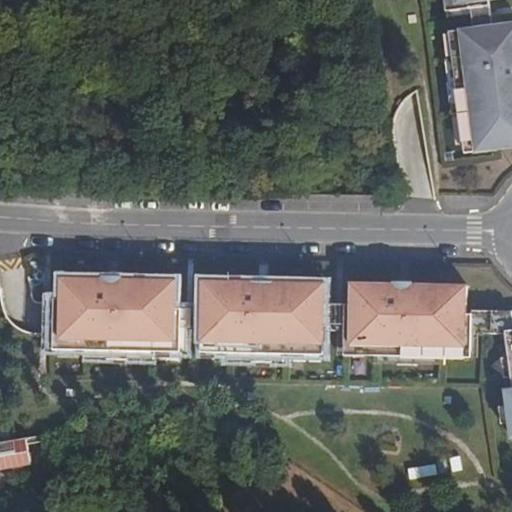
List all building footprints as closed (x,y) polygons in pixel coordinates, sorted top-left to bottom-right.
[(456,0),(449,0),(452,18),(476,15),(476,8),(458,11),(456,0)] [(456,0),(458,11),(476,8),(476,15),(478,28),(479,35),(462,36),(464,57),(457,58),(464,107),(465,114),(471,113),(475,146),(499,143),(500,148),(511,146),(511,23),(507,24),(497,16),(493,0),(456,0)] [(479,35),(478,28),(453,32),(456,50),(457,58),(464,57),(462,36),(479,35)] [(464,107),(457,58),(449,58),(457,115),(465,114),(464,107)] [(501,150),(500,148),(499,143),(475,146),(471,113),(465,114),(470,153),(476,152),(477,154),(501,150)] [(101,285),(100,279),(65,278),(65,299),(59,299),(59,301),(58,343),(88,343),(88,351),(140,352),(159,353),(159,346),(186,346),(186,328),(192,329),(206,329),(212,330),(212,347),(232,348),(232,355),(289,357),(289,350),(323,350),(324,327),(350,327),(349,351),(380,352),(380,359),(451,361),(451,354),(478,354),(478,337),(479,319),(472,318),(473,289),(426,288),(426,295),(392,294),(392,287),(357,286),(356,307),(330,306),(331,285),(289,284),(288,291),(278,290),(279,284),(259,283),(259,290),(249,290),(249,283),(207,282),(207,300),(198,310),(180,310),(181,281),(134,280),(133,286),(101,285)] [(100,278),(100,279),(101,285),(133,286),(134,280),(134,279),(100,278)] [(426,289),(426,288),(426,287),(392,286),(392,287),(392,294),(426,295),(426,289)] [(58,343),(59,301),(53,301),(52,350),(88,351),(88,343),(58,343)] [(478,337),(485,337),(511,338),(511,315),(479,314),(479,319),(478,337)] [(289,350),(289,357),(329,358),(330,333),(344,333),(343,358),(380,359),(380,352),(349,351),(350,327),(324,327),(323,350),(289,350)] [(159,346),(159,353),(191,354),(192,329),(186,328),(186,346),(159,346)] [(212,330),(206,329),(206,354),(232,355),(232,348),(212,347),(212,330)] [(451,354),(451,361),(484,361),(485,337),(478,337),(478,354),(451,354)] [(140,352),(88,351),(88,358),(159,360),(159,353),(140,352)] [(289,357),(232,355),(232,362),(289,364),(289,357)] [(451,361),(380,359),(380,367),(450,368),(451,361)] [(0,442),(17,439),(14,417),(0,419),(0,442)] [(31,463),(27,437),(17,439),(0,442),(0,468),(21,465),(31,463)]
